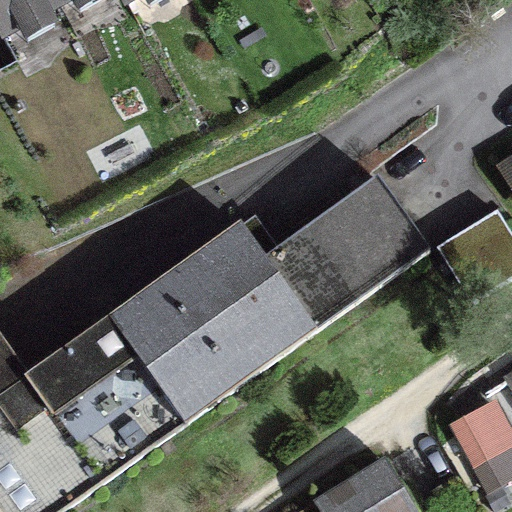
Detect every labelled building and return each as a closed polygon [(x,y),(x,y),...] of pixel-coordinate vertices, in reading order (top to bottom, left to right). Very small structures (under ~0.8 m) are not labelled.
[(0,0),(0,32),(3,37),(68,0),(0,0)] [(0,511),(65,511),(429,253),(377,180),(264,260),(240,226),(28,377),(0,337),(0,511)] [(511,282),(511,237),(496,213),(436,249),(472,307),(511,282)] [(511,441),(493,405),(452,426),(501,511),(508,511),(511,510),(511,495),(505,483),(511,479),(511,454),(508,448),(511,445),(511,441)] [(412,511),(384,463),(302,511),(412,511)]
